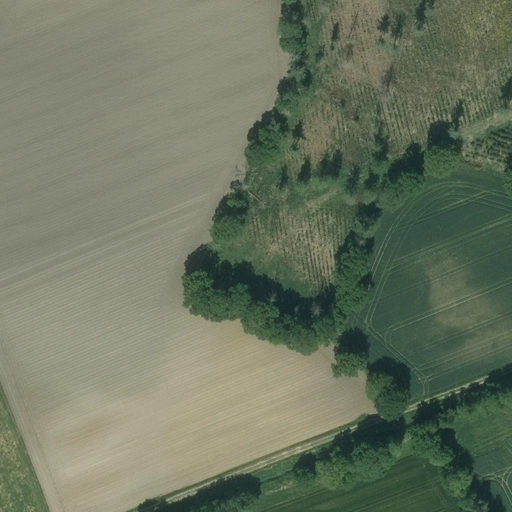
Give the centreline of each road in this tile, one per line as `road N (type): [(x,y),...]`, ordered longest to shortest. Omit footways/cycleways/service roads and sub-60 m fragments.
road 1 (track): [(511,370),(146,511)]
road 2 (track): [(308,201),(511,111)]
